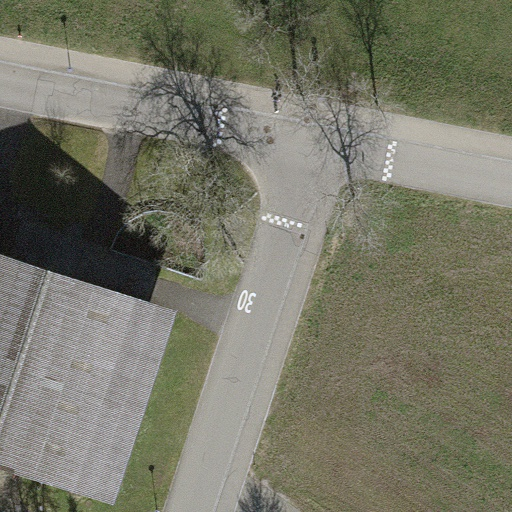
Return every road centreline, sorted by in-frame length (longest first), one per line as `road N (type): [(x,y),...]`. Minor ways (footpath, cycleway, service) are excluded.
road 1 (residential): [(308,146),(192,511)]
road 2 (residential): [(308,146),(0,85)]
road 3 (residential): [(511,186),(308,146)]
